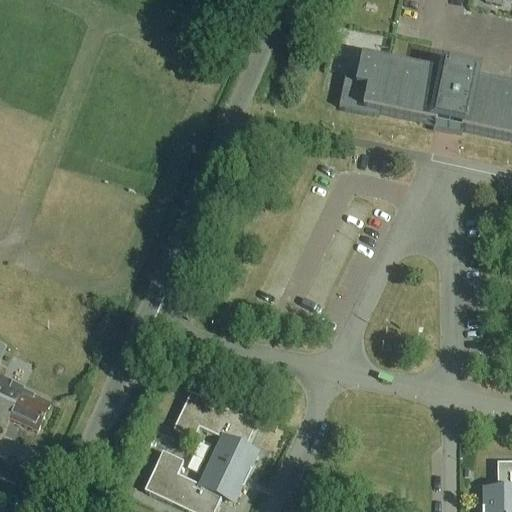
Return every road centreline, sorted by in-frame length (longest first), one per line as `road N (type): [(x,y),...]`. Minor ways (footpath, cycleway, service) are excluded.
road 1 (residential): [(329,375),(444,163),(454,401)]
road 2 (unclassified): [(142,326),(286,0)]
road 3 (unclassified): [(59,511),(142,326)]
road 4 (residential): [(329,375),(142,326)]
road 5 (residential): [(271,511),(329,375)]
road 6 (residential): [(454,401),(329,375)]
